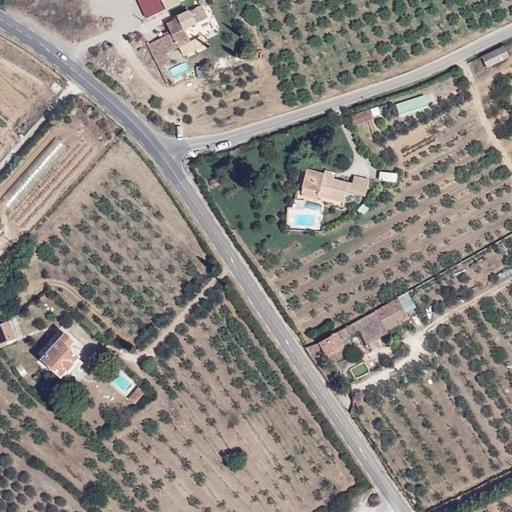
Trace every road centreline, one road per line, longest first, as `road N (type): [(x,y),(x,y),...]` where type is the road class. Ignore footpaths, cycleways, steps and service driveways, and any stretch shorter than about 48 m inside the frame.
road 1 (residential): [(159,152),(400,80),(511,28)]
road 2 (tertiary): [(234,261),(407,511)]
road 3 (tertiary): [(159,152),(234,261)]
road 4 (track): [(457,56),(511,171)]
